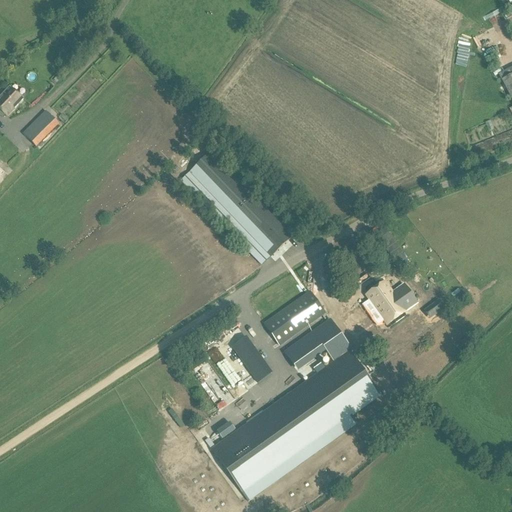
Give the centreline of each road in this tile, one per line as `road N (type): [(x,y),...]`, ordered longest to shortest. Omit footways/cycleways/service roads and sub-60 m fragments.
road 1 (track): [(0,451),(296,257)]
road 2 (unclassified): [(296,257),(372,215),(511,161)]
road 3 (residential): [(7,137),(100,47),(128,0)]
